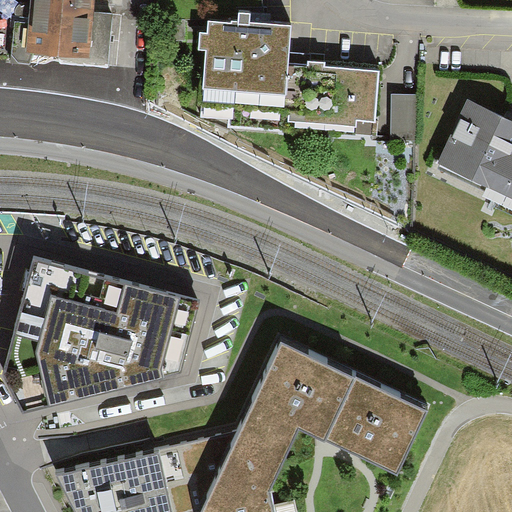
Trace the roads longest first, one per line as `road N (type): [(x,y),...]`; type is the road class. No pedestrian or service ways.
road 1 (primary): [(0,126),(148,154),(511,314)]
road 2 (residential): [(355,0),(392,14),(511,23)]
road 3 (track): [(407,511),(454,422),(471,409)]
